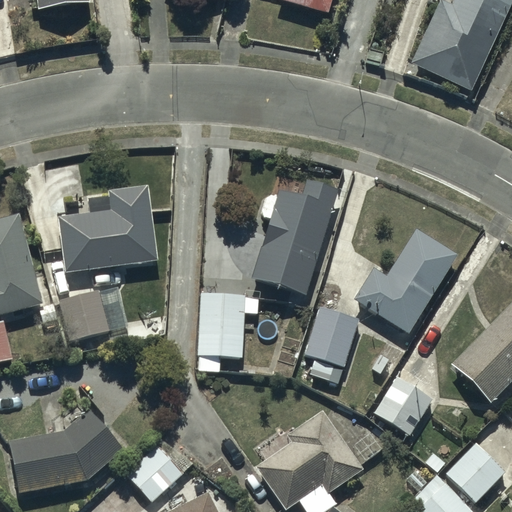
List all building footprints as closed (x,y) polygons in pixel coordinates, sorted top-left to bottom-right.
[(87,6),(86,0),(34,0),(37,13),(87,6)] [(275,0),(275,2),(326,16),(330,0),(275,0)] [(469,94),(511,0),(453,0),(449,9),(439,4),(410,67),(469,94)] [(261,211),(261,212),(261,213),(261,214),(261,215),(262,215),(262,216),(262,217),(263,218),(264,218),(264,219),(265,219),(266,220),(267,221),(248,280),(303,298),(336,193),(289,178),(283,194),(276,192),(274,201),(273,201),(272,201),(271,201),(270,201),(269,201),(268,201),(267,201),(267,202),(266,202),(265,203),(264,203),(264,204),(263,204),(263,205),(262,206),(262,207),(261,207),(261,208),(261,209),(261,210),(261,211)] [(156,263),(146,190),(108,195),(108,200),(85,204),(87,216),(56,220),(64,276),(87,273),(89,295),(56,303),(67,344),(108,334),(103,311),(116,309),(111,269),(156,263)] [(0,311),(36,303),(15,219),(0,222),(0,363),(8,361),(0,330),(0,311)] [(405,338),(454,258),(414,233),(385,279),(373,272),(352,306),(405,338)] [(242,297),(198,296),(196,372),(219,373),(219,360),(242,360),(243,337),(249,337),(249,322),(242,322),(242,297)] [(511,302),(448,367),(488,406),(511,381),(511,302)] [(336,387),(356,323),(317,311),(303,357),(307,358),(301,376),(336,387)] [(395,379),(372,415),(409,439),(432,404),(395,379)] [(16,497),(85,482),(118,454),(86,414),(61,434),(4,446),(16,497)] [(360,472),(320,415),(286,439),(291,445),(255,470),(284,511),(286,511),(297,504),(302,511),(328,511),(332,510),(336,506),(328,495),(360,472)] [(444,474),(473,504),(503,476),(473,446),(444,474)] [(125,477),(150,504),(188,469),(179,459),(171,466),(155,449),(125,477)] [(408,506),(413,511),(467,511),(438,479),(408,506)] [(211,511),(204,498),(177,511),(211,511)]
